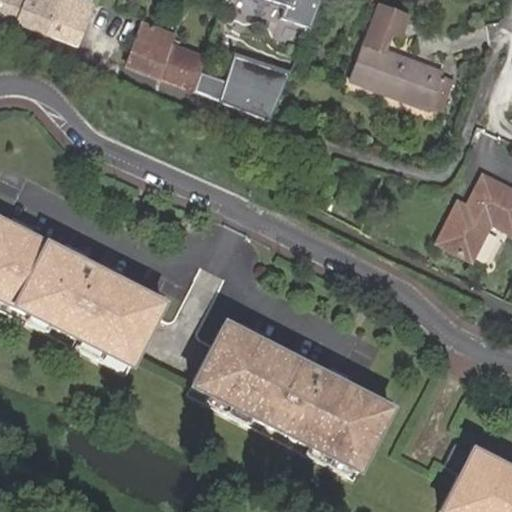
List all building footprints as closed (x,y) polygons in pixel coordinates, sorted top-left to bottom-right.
[(0,0),(0,18),(46,36),(57,0),(0,0)] [(57,0),(46,36),(75,48),(91,4),(81,0),(57,0)] [(261,0),(283,7),(279,19),(308,29),(321,0),(261,0)] [(427,107),(440,73),(440,72),(384,52),(390,35),(400,38),(406,21),(375,10),(349,82),(426,109),(427,107)] [(125,67),(158,80),(169,45),(173,35),(141,24),(125,67)] [(158,80),(192,93),(197,77),(204,59),(169,45),(158,80)] [(288,75),(231,55),(215,102),(268,123),(288,75)] [(451,78),(440,73),(427,107),(439,112),(451,78)] [(511,190),(485,177),(468,210),(459,205),(439,245),(473,262),(493,222),(511,231),(511,190)] [(7,221),(3,227),(24,238),(27,231),(7,221)] [(0,304),(123,368),(143,332),(156,308),(126,292),(111,284),(92,274),(75,265),(56,255),(24,238),(3,227),(0,225),(0,304)] [(59,248),(56,255),(75,265),(78,258),(59,248)] [(95,267),(92,274),(111,284),(114,277),(95,267)] [(126,292),(156,308),(159,301),(130,286),(126,292)] [(0,314),(119,376),(123,368),(0,304),(0,314)] [(184,385),(351,470),(384,407),(359,394),(341,385),(322,375),(306,367),(287,357),(254,340),(234,330),(217,321),(197,360),(184,385)] [(237,323),(234,330),(254,340),(258,333),(237,323)] [(291,350),(287,357),(306,367),(309,360),(291,350)] [(325,368),(322,375),(341,385),(344,378),(325,368)] [(348,477),(351,470),(184,385),(180,392),(348,477)] [(359,394),(384,407),(387,400),(362,387),(359,394)] [(468,441),(465,447),(495,463),(498,457),(473,444),(468,441)] [(511,511),(511,471),(508,469),(495,463),(465,447),(451,474),(432,511),(433,511),(511,511)]
